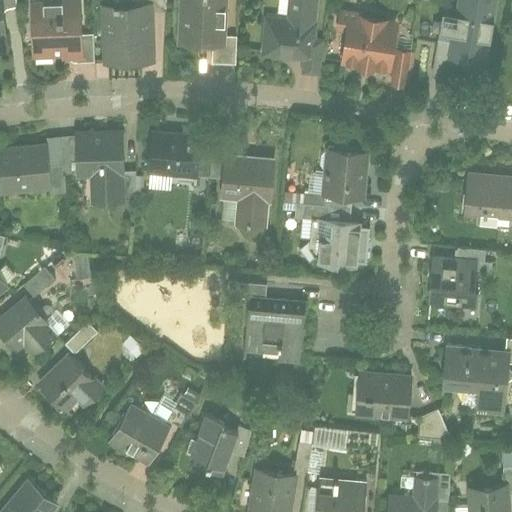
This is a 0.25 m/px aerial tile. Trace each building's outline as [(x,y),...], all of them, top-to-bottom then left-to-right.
[(4,0),(0,0),(0,48),(9,48),(4,0)] [(31,0),(34,54),(84,52),(81,0),(31,0)] [(101,0),(103,59),(155,58),(154,9),(166,9),(166,0),(101,0)] [(179,0),(178,40),(211,41),(211,59),(237,60),(237,32),(226,32),(226,0),(179,0)] [(287,0),(287,13),(264,11),(261,54),(302,56),(301,69),(321,70),(323,34),(315,34),(316,0),(287,0)] [(492,57),(498,0),(456,0),(456,9),(443,7),(441,27),(453,28),(450,52),(492,57)] [(349,10),(342,60),(391,66),(388,83),(409,86),(414,46),(395,43),(399,16),(349,10)] [(202,135),(155,128),(149,172),(196,178),(202,135)] [(131,208),(131,132),(72,132),(72,175),(95,175),(95,208),(131,208)] [(46,143),(0,148),(0,192),(51,186),(46,143)] [(320,193),(365,196),(368,148),(323,145),(320,193)] [(280,155),(218,149),(214,191),(239,193),(236,222),(272,226),(280,155)] [(511,210),(511,177),(466,175),(464,207),(511,210)] [(319,219),(316,260),(355,263),(358,222),(319,219)] [(481,303),(483,264),(432,261),(429,299),(481,303)] [(0,266),(0,288),(11,280),(0,266)] [(35,267),(20,284),(32,295),(47,278),(35,267)] [(24,297),(0,319),(0,346),(9,355),(20,344),(36,361),(62,337),(24,297)] [(306,356),(311,304),(250,298),(244,349),(306,356)] [(71,351),(94,329),(85,320),(62,341),(71,351)] [(508,411),(511,351),(444,347),(442,382),(480,384),(479,410),(508,411)] [(68,351),(35,383),(59,407),(70,396),(82,409),(104,387),(68,351)] [(412,411),(414,375),(357,372),(356,409),(412,411)] [(153,464),(174,427),(129,402),(108,440),(153,464)] [(423,442),(448,432),(437,405),(412,415),(423,442)] [(224,474),(236,434),(225,431),(228,419),(202,411),(187,462),(224,474)] [(345,432),(300,424),(292,465),(305,467),(309,443),(342,449),(345,432)] [(511,465),(511,446),(500,447),(500,466),(511,465)] [(278,511),(288,471),(255,464),(245,511),(278,511)] [(51,511),(59,501),(28,477),(1,511),(51,511)] [(451,511),(452,477),(411,477),(411,499),(387,499),(386,511),(451,511)] [(504,511),(503,481),(467,483),(468,511),(504,511)] [(364,511),(365,489),(313,489),(312,511),(364,511)]
